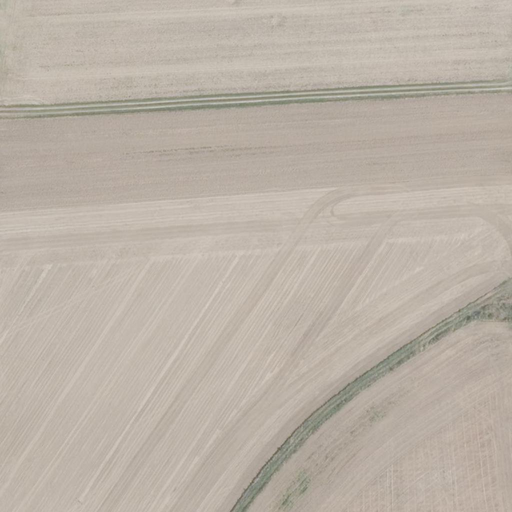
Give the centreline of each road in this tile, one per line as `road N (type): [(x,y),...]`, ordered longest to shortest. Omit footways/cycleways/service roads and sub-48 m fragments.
road 1 (track): [(511,80),(0,102)]
road 2 (track): [(511,286),(339,400),(239,511)]
